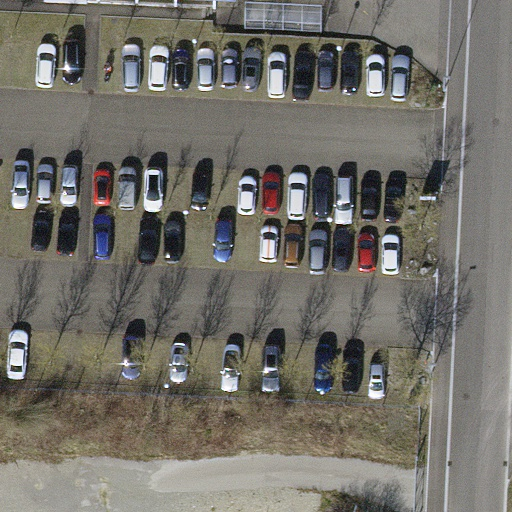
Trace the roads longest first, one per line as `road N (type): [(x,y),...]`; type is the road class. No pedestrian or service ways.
road 1 (unclassified): [(479,511),(503,0)]
road 2 (unknown): [(496,142),(0,109)]
road 3 (unknown): [(0,295),(489,287)]
